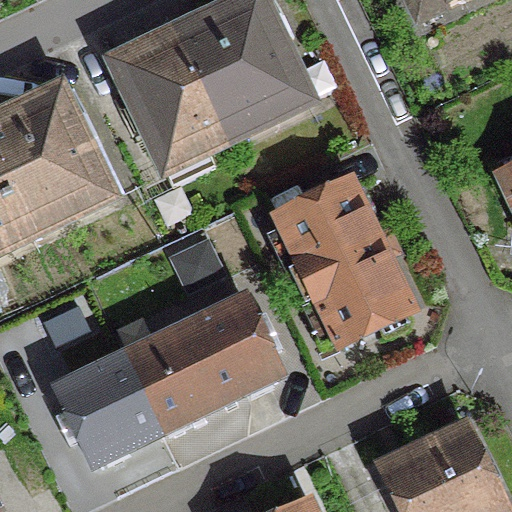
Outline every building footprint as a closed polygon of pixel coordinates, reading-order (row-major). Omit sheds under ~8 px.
[(221,147),(305,107),(253,0),(251,0),(169,40),(220,145),(221,147)] [(402,0),(414,24),(463,0),(402,0)] [(109,68),(160,176),(221,147),(220,145),(169,40),(109,68)] [(0,120),(0,187),(24,242),(106,203),(55,95),(0,120)] [(511,173),(498,181),(511,210),(511,173)] [(0,253),(24,242),(0,187),(0,253)] [(382,265),(386,263),(374,238),(370,240),(345,189),(275,223),(336,350),(406,316),(382,265)] [(172,339),(206,412),(274,379),(239,307),(172,339)] [(206,412),(172,339),(122,363),(157,436),(206,412)] [(89,468),(157,436),(122,363),(55,396),(89,468)] [(378,473),(397,511),(498,511),(460,434),(378,473)]
